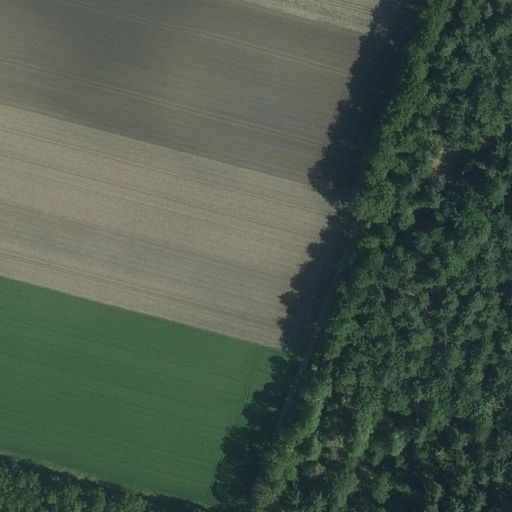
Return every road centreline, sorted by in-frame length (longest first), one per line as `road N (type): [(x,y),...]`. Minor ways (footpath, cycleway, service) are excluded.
road 1 (track): [(444,0),(309,357)]
road 2 (track): [(309,357),(511,411)]
road 3 (track): [(309,357),(249,511)]
